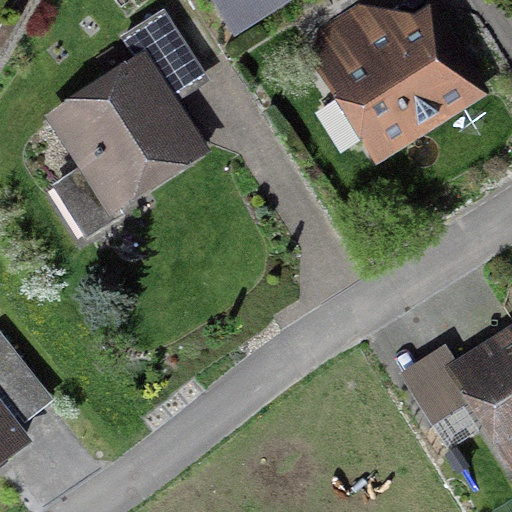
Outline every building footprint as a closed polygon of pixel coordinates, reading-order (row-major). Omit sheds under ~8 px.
[(288,0),(206,0),(229,36),(288,0)] [(156,97),(194,73),(158,18),(119,43),(137,71),(54,124),(84,171),(52,192),(82,239),(116,218),(110,208),(151,182),(144,171),(186,144),(156,97)] [(360,65),(332,83),(365,136),(395,117),(405,134),(466,96),(423,26),(399,41),(384,38),(364,50),(360,65)] [(511,459),(511,458),(511,342),(459,376),(511,459)] [(0,459),(18,446),(0,422),(0,373),(12,363),(0,347),(0,459)]
